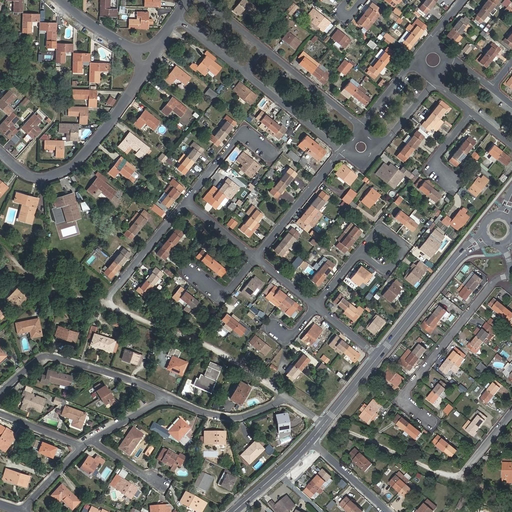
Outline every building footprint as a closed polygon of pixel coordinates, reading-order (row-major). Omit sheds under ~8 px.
[(22,0),(5,0),(6,0),(14,1),(13,12),(23,12),(22,0)] [(109,8),(109,0),(100,0),(100,16),(117,17),(117,9),(109,8)] [(258,10),(246,0),(241,0),(233,11),(239,16),(244,10),(253,17),(258,10)] [(423,17),(435,2),(432,0),(425,0),(416,12),(423,17)] [(489,0),(487,0),(482,7),(489,13),(495,5),(489,0)] [(292,16),(299,7),(293,2),(286,12),(292,16)] [(367,9),(363,14),(374,23),(377,19),(380,16),(376,13),(369,7),(367,9)] [(489,13),(482,7),(476,15),(482,21),(489,13)] [(306,17),(324,32),(330,23),(312,9),(310,12),(306,17)] [(148,18),(148,12),(140,12),(140,19),(128,19),(128,28),(148,29),(148,22),(150,22),(152,21),(152,20),(150,18),(148,18)] [(388,17),(394,22),(397,17),(391,13),(388,17)] [(23,14),(22,33),(31,33),(32,22),(39,22),(40,14),(23,14)] [(374,23),(363,14),(356,22),(363,29),(367,31),(370,27),(374,23)] [(267,28),(272,21),(267,17),(262,24),(267,28)] [(410,33),(417,39),(427,26),(417,18),(411,26),(414,29),(410,33)] [(461,18),(452,28),(459,34),(468,23),(461,18)] [(57,23),(39,23),(39,30),(47,30),(47,42),(56,42),(57,23)] [(459,34),(452,28),(446,36),(456,44),(461,37),(459,35),(459,34)] [(352,40),(338,29),(331,37),(336,42),(334,44),(339,48),(341,46),(345,49),(352,40)] [(408,50),(417,39),(410,33),(407,30),(398,40),(402,43),(401,45),(408,50)] [(511,46),(511,31),(508,37),(507,36),(503,41),(511,47),(511,46)] [(301,42),(288,32),(282,39),(295,50),(301,42)] [(383,37),(390,43),(394,39),(386,33),(383,37)] [(370,40),(367,45),(373,49),(376,45),(370,40)] [(485,54),(491,60),(500,49),(492,42),(487,49),(488,50),(485,54)] [(56,43),(55,62),(55,63),(65,63),(66,51),(73,52),(73,44),(56,43)] [(472,48),(473,49),(475,47),(472,44),(470,46),(468,44),(463,50),(467,54),(472,48)] [(299,56),(303,59),(306,54),(310,50),(306,47),(299,56)] [(378,59),(385,65),(395,53),(387,47),(384,51),(383,53),(380,50),(375,56),(378,59)] [(204,54),(206,55),(214,61),(216,58),(207,50),(204,54)] [(82,73),(82,61),(90,61),(90,54),(73,53),(72,72),(82,73)] [(299,64),(311,73),(316,66),(309,61),(311,58),(306,54),(303,59),(299,64)] [(485,68),(491,60),(485,54),(478,62),(485,68)] [(214,61),(206,55),(198,66),(193,62),(189,66),(194,70),(196,69),(202,74),(203,73),(205,70),(206,68),(215,75),(222,67),(214,61)] [(376,76),(385,65),(378,59),(369,70),(376,76)] [(349,62),(344,67),(348,71),(352,65),(350,63),(349,62)] [(90,63),(89,82),(99,82),(99,71),(106,71),(107,63),(90,63)] [(324,72),(326,70),(327,69),(319,63),(316,66),(324,72)] [(176,65),(165,79),(171,84),(176,78),(185,85),(191,78),(176,65)] [(316,66),(311,73),(324,84),(331,75),(326,70),(324,72),(316,66)] [(383,78),(378,84),(381,87),(386,81),(383,78)] [(232,90),(237,94),(244,85),(240,82),(232,90)] [(348,99),(351,95),(357,88),(349,82),(340,93),(348,99)] [(219,94),(224,86),(221,84),(216,92),(219,94)] [(244,85),(237,94),(251,105),(258,96),(244,85)] [(357,88),(351,95),(365,105),(370,99),(364,94),(361,91),(363,88),(359,85),(357,88)] [(206,92),(208,93),(212,96),(215,92),(209,88),(206,92)] [(96,90),(89,90),(72,89),(72,98),(88,99),(88,106),(96,107),(96,90)] [(0,99),(0,107),(8,116),(12,112),(14,110),(8,105),(16,97),(9,90),(0,99)] [(26,97),(21,103),(25,107),(31,101),(26,97)] [(115,101),(110,97),(106,103),(112,106),(115,101)] [(187,110),(172,97),(161,110),(167,116),(172,110),(181,117),(187,110)] [(432,113),(439,119),(448,107),(441,101),(432,113)] [(79,116),(79,123),(87,123),(87,106),(70,106),(68,106),(68,116),(76,116),(79,116)] [(12,112),(8,116),(0,124),(0,130),(9,140),(15,134),(18,131),(12,126),(19,119),(23,114),(16,107),(14,110),(12,112)] [(160,122),(147,112),(136,124),(140,128),(145,122),(154,129),(160,122)] [(33,139),(44,128),(39,123),(41,120),(34,113),(21,127),(33,139)] [(428,131),(439,119),(432,113),(421,126),(422,126),(428,131)] [(265,131),(268,128),(273,121),(265,114),(260,121),(262,123),(259,126),(265,131)] [(226,121),(220,129),(227,134),(236,123),(227,115),(224,119),(226,121)] [(273,121),(268,128),(266,131),(273,137),(274,136),(275,134),(280,138),(287,129),(282,125),(280,127),(273,121)] [(78,141),(78,123),(76,123),(60,123),(59,123),(59,133),(67,133),(70,133),(70,141),(78,141)] [(289,127),(284,135),(288,138),(293,129),(289,127)] [(227,134),(220,129),(211,140),(218,146),(227,134)] [(407,143),(414,149),(424,136),(417,131),(411,137),(407,143)] [(145,145),(129,132),(118,146),(125,151),(129,145),(137,151),(135,154),(141,158),(151,146),(147,143),(145,145)] [(309,148),(314,142),(306,135),(301,142),(309,148)] [(403,141),(407,143),(411,137),(408,135),(403,141)] [(459,149),(466,154),(476,142),(469,136),(459,149)] [(64,141),(44,140),(44,149),(55,150),(55,157),(63,157),(64,141)] [(193,149),(187,156),(194,162),(203,150),(194,142),(190,146),(193,149)] [(301,142),(299,144),(307,151),(309,148),(301,142)] [(326,152),(314,142),(309,148),(321,158),(326,152)] [(403,162),(414,149),(407,143),(396,157),(403,162)] [(497,159),(502,152),(493,144),(488,152),(497,159)] [(456,166),(466,154),(459,149),(449,160),(456,166)] [(290,150),(287,155),(297,162),(300,156),(290,150)] [(243,166),(254,174),(260,166),(243,152),(236,160),(243,166)] [(479,156),(474,152),(469,157),(474,161),(479,156)] [(511,158),(502,152),(497,159),(505,166),(511,158)] [(122,155),(119,159),(127,165),(130,161),(122,155)] [(194,162),(187,156),(177,169),(184,174),(194,162)] [(302,157),(297,163),(302,167),(307,160),(302,157)] [(127,165),(119,159),(108,172),(114,178),(119,172),(128,179),(134,171),(127,165)] [(398,173),(389,166),(388,167),(384,163),(376,174),(383,180),(385,177),(396,186),(404,175),(399,171),(398,173)] [(390,164),(389,166),(398,173),(399,171),(390,164)] [(357,176),(343,165),(336,173),(350,185),(357,176)] [(251,178),(254,174),(243,166),(240,169),(251,178)] [(289,168),(280,179),(287,185),(296,173),(289,168)] [(273,174),(268,170),(265,175),(269,178),(270,179),(273,174)] [(97,172),(94,174),(97,177),(104,182),(106,180),(97,172)] [(503,182),(507,177),(503,174),(499,178),(500,179),(500,180),(503,182)] [(475,197),(489,179),(483,175),(481,178),(478,176),(467,190),(475,197)] [(104,182),(97,177),(86,190),(93,195),(98,189),(111,200),(110,201),(115,206),(120,201),(114,196),(117,192),(104,182)] [(385,177),(383,180),(394,188),(396,186),(385,177)] [(427,195),(432,188),(420,178),(415,185),(427,195)] [(0,179),(0,196),(3,193),(4,193),(8,189),(5,186),(3,187),(2,186),(5,184),(0,179)] [(173,187),(167,194),(174,200),(184,187),(173,179),(169,183),(170,184),(173,187)] [(219,190),(225,195),(232,187),(234,189),(237,186),(228,179),(219,190)] [(287,185),(280,179),(270,192),(277,198),(287,185)] [(170,184),(164,192),(167,194),(173,187),(170,184)] [(209,195),(207,194),(204,198),(215,208),(219,203),(220,202),(225,195),(219,190),(215,187),(209,195)] [(372,188),(360,202),(369,208),(380,194),(372,188)] [(441,195),(432,188),(427,195),(436,202),(441,195)] [(258,193),(253,189),(248,196),(253,200),(258,193)] [(322,191),(311,205),(318,210),(329,197),(322,191)] [(23,203),(19,219),(31,223),(38,199),(17,193),(15,201),(23,203)] [(63,205),(68,221),(80,218),(73,194),(52,200),(54,208),(51,209),(54,216),(61,214),(59,206),(63,205)] [(174,200),(167,194),(161,202),(168,208),(174,200)] [(346,194),(342,199),(348,204),(351,201),(353,199),(346,194)] [(224,206),(230,199),(225,195),(220,202),(224,206)] [(397,205),(402,199),(398,196),(393,202),(397,205)] [(348,204),(354,209),(355,210),(358,206),(351,201),(348,204)] [(85,202),(81,203),(84,211),(90,209),(85,202)] [(250,216),(257,222),(263,215),(256,209),(251,205),(246,213),(250,216)] [(318,210),(311,205),(299,219),(306,225),(310,221),(315,214),(318,210)] [(437,217),(438,216),(442,212),(436,207),(431,212),(437,217)] [(134,222),(141,228),(150,216),(144,210),(140,214),(136,219),(134,222)] [(395,217),(403,224),(409,217),(400,210),(395,217)] [(458,230),(469,217),(460,210),(452,220),(446,215),(441,221),(448,226),(450,224),(458,230)] [(61,214),(54,216),(55,223),(63,220),(61,214)] [(251,230),(257,222),(250,216),(240,229),(247,235),(251,230)] [(238,221),(233,217),(227,224),(232,228),(238,221)] [(409,217),(403,224),(412,231),(417,224),(409,217)] [(134,222),(131,220),(127,225),(130,227),(124,234),(131,240),(141,228),(134,222)] [(428,228),(429,228),(433,223),(429,220),(425,225),(428,228)] [(260,224),(257,222),(251,230),(253,232),(260,224)] [(347,234),(355,240),(361,232),(354,226),(352,228),(348,225),(343,231),(344,232),(347,234)] [(167,240),(174,246),(184,233),(177,228),(167,240)] [(292,228),(281,242),(288,247),(295,238),(299,234),(292,228)] [(313,230),(310,234),(314,237),(310,242),(314,246),(321,237),(313,230)] [(344,253),(355,240),(347,234),(344,232),(339,237),(342,240),(340,243),(339,242),(336,246),(344,253)] [(428,255),(442,238),(436,233),(433,236),(431,234),(420,248),(428,255)] [(295,238),(288,247),(292,251),(299,242),(295,238)] [(168,253),(174,246),(167,240),(156,254),(163,260),(169,254),(168,253)] [(288,247),(281,242),(274,250),(281,256),(288,247)] [(114,261),(120,266),(130,254),(123,249),(114,261)] [(196,257),(208,267),(214,260),(201,250),(196,257)] [(312,263),(315,255),(310,253),(307,261),(312,263)] [(291,265),(296,269),(304,260),(298,256),(291,265)] [(317,271),(325,277),(334,265),(324,256),(320,260),(322,262),(324,263),(321,267),(319,266),(316,264),(313,267),(317,271)] [(214,260),(208,267),(221,277),(226,271),(214,260)] [(425,264),(431,269),(434,264),(428,260),(425,264)] [(39,269),(43,264),(39,261),(35,266),(39,269)] [(111,278),(120,266),(114,261),(104,272),(111,278)] [(413,286),(424,272),(423,271),(425,268),(420,264),(418,267),(416,265),(414,267),(405,279),(413,286)] [(358,286),(369,272),(361,266),(350,279),(358,286)] [(146,280),(153,286),(163,274),(156,268),(146,280)] [(318,286),(325,277),(317,271),(310,280),(318,286)] [(471,273),(458,290),(461,292),(474,275),(471,273)] [(475,274),(465,286),(473,292),(482,280),(475,274)] [(251,278),(241,292),(249,298),(257,288),(259,290),(264,283),(255,276),(252,279),(251,278)] [(147,293),(153,286),(146,280),(140,288),(147,293)] [(395,280),(393,282),(402,289),(403,287),(395,280)] [(391,302),(402,289),(393,282),(382,295),(391,302)] [(271,301),(277,306),(280,302),(286,295),(274,286),(269,293),(274,297),(271,301)] [(473,292),(465,286),(458,295),(465,301),(473,292)] [(188,304),(193,298),(181,288),(173,298),(178,302),(180,298),(188,304)] [(6,299),(15,308),(24,300),(26,301),(30,297),(26,292),(23,295),(16,289),(6,299)] [(266,297),(271,301),(274,297),(269,293),(266,297)] [(344,310),(350,304),(339,294),(333,301),(344,310)] [(298,305),(286,295),(280,302),(288,308),(285,312),(290,316),(293,312),(298,305)] [(188,304),(184,309),(189,313),(193,308),(196,310),(201,304),(193,298),(188,304)] [(453,303),(446,298),(443,302),(450,307),(453,303)] [(500,315),(506,308),(493,298),(488,305),(492,309),(492,308),(495,310),(494,310),(491,314),(497,319),(500,315)] [(277,306),(285,312),(288,308),(280,302),(277,306)] [(344,310),(343,312),(354,321),(360,313),(350,304),(344,310)] [(439,306),(433,314),(440,320),(446,312),(439,306)] [(511,313),(506,308),(500,315),(509,323),(511,324),(511,313)] [(247,314),(253,319),(255,316),(249,311),(247,314)] [(220,320),(233,330),(238,323),(232,318),(226,313),(220,320)] [(440,320),(433,314),(428,321),(426,319),(421,326),(430,333),(440,320)] [(374,334),(385,321),(377,315),(366,328),(374,334)] [(18,334),(30,331),(31,338),(42,336),(39,318),(16,323),(18,334)] [(238,323),(233,330),(240,336),(245,329),(238,323)] [(484,327),(491,332),(494,328),(491,325),(488,323),(484,327)] [(322,330),(318,326),(315,324),(301,340),(309,346),(322,330)] [(75,342),(78,333),(58,326),(55,336),(75,342)] [(484,327),(476,336),(483,342),(491,332),(484,327)] [(115,341),(116,340),(94,333),(92,339),(91,345),(112,352),(113,350),(115,341)] [(252,345),(258,338),(255,335),(249,343),(252,345)] [(343,352),(348,346),(336,336),(330,344),(334,348),(336,346),(343,352)] [(483,342),(476,336),(467,347),(474,353),(483,342)] [(271,348),(258,338),(252,345),(265,356),(271,348)] [(419,344),(412,353),(419,358),(426,350),(419,344)] [(356,352),(348,346),(343,352),(350,358),(356,352)] [(167,369),(182,375),(188,362),(178,358),(181,351),(171,347),(167,355),(172,357),(167,369)] [(456,348),(448,358),(455,364),(461,356),(463,358),(466,355),(456,348)] [(143,356),(125,349),(122,359),(140,366),(143,356)] [(293,365),(300,371),(309,359),(303,354),(300,352),(298,356),(295,359),(291,364),(293,365)] [(419,358),(412,353),(402,365),(409,371),(419,358)] [(327,364),(330,360),(324,355),(320,359),(327,364)] [(455,364),(448,358),(442,366),(448,372),(455,364)] [(197,378),(193,385),(210,393),(222,367),(210,363),(204,376),(201,375),(199,379),(197,378)] [(328,367),(323,363),(318,369),(324,373),(328,367)] [(482,372),(486,367),(481,363),(477,368),(482,372)] [(294,379),(300,371),(293,365),(287,373),(294,379)] [(383,376),(397,387),(403,379),(390,368),(383,376)] [(73,376),(48,370),(46,375),(42,374),(40,382),(48,384),(48,381),(60,384),(59,387),(68,389),(68,386),(70,387),(73,376)] [(487,390),(494,396),(502,386),(495,380),(487,390)] [(240,405),(251,387),(240,381),(230,399),(240,405)] [(441,381),(433,391),(440,396),(448,386),(441,381)] [(100,383),(94,386),(97,390),(105,404),(108,402),(110,405),(116,402),(105,385),(102,387),(100,383)] [(461,384),(458,389),(465,393),(468,388),(461,384)] [(486,406),(494,396),(487,390),(479,400),(486,406)] [(31,394),(24,391),(22,397),(24,398),(23,402),(24,402),(21,408),(29,411),(30,408),(41,412),(45,399),(36,396),(36,398),(30,395),(31,394)] [(440,396),(433,391),(427,399),(433,404),(440,396)] [(373,399),(359,417),(367,423),(381,406),(373,399)] [(448,414),(453,408),(449,404),(444,411),(448,414)] [(72,425),(81,428),(86,413),(65,405),(62,415),(73,420),(72,425)] [(472,422),(479,428),(487,418),(477,410),(475,413),(478,415),(472,422)] [(276,415),(278,428),(283,427),(283,430),(290,429),(287,413),(276,415)] [(404,430),(409,424),(397,414),(392,421),(404,430)] [(190,428),(180,419),(168,432),(178,441),(184,446),(189,440),(184,435),(190,428)] [(473,436),(479,428),(472,422),(466,430),(473,436)] [(421,433),(409,424),(404,430),(416,439),(421,433)] [(119,448),(129,455),(143,434),(133,427),(119,448)] [(0,448),(5,451),(16,433),(6,428),(0,437),(0,448)] [(204,444),(225,444),(225,432),(204,432),(204,437),(204,444)] [(433,442),(444,451),(449,445),(438,436),(433,442)] [(32,449),(52,457),(53,455),(59,457),(62,449),(36,439),(32,449)] [(241,456),(249,464),(264,449),(257,442),(255,444),(253,443),(241,456)] [(449,445),(444,451),(452,457),(455,453),(457,455),(461,450),(459,449),(457,451),(449,445)] [(373,464),(356,448),(349,456),(354,460),(353,460),(365,472),(373,464)] [(186,457),(180,453),(178,456),(172,452),(172,453),(168,450),(165,455),(161,461),(166,464),(167,462),(173,466),(170,470),(174,472),(178,465),(180,467),(186,457)] [(104,460),(97,456),(94,460),(89,456),(80,468),(90,475),(99,462),(101,464),(104,460)] [(505,470),(504,481),(511,480),(511,459),(503,459),(503,470),(505,470)] [(30,476),(6,468),(3,479),(27,487),(30,476)] [(225,469),(223,473),(236,479),(238,475),(225,469)] [(198,488),(205,473),(201,471),(194,486),(198,488)] [(407,484),(410,481),(399,472),(392,480),(396,484),(393,487),(399,492),(407,484)] [(207,492),(213,477),(205,473),(198,488),(207,492)] [(218,485),(230,490),(236,479),(223,473),(218,485)] [(138,489),(117,475),(110,485),(126,495),(124,498),(129,502),(138,489)] [(315,494),(317,492),(320,494),(324,491),(321,488),(327,482),(318,475),(303,491),(311,498),(315,494)] [(52,495),(59,502),(61,499),(72,510),(80,501),(62,484),(52,495)] [(407,484),(399,492),(406,498),(413,490),(407,484)] [(189,506),(199,511),(204,502),(186,492),(180,502),(189,507),(189,506)] [(272,501),(269,504),(276,511),(282,511),(290,506),(293,503),(288,496),(276,506),(272,501)] [(340,504),(348,511),(351,511),(357,506),(351,500),(347,496),(340,504)] [(461,498),(456,507),(460,509),(464,499),(461,498)] [(334,499),(327,505),(331,510),(338,503),(334,499)] [(428,499),(417,511),(432,511),(437,507),(428,499)]
